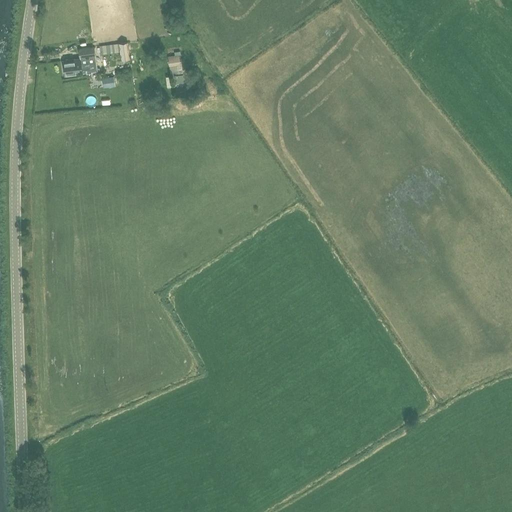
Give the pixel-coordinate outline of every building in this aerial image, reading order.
[(119,42),(121,60),(130,59),(128,41),(119,42)] [(94,46),(78,48),(80,58),(82,70),(88,69),(87,57),(96,56),(94,46)] [(119,61),(119,52),(109,52),(110,62),(119,61)] [(180,54),(168,56),(169,66),(182,64),(180,54)] [(63,60),(65,75),(82,72),(82,70),(80,58),(63,60)] [(102,79),(104,86),(115,85),(114,77),(102,79)]
